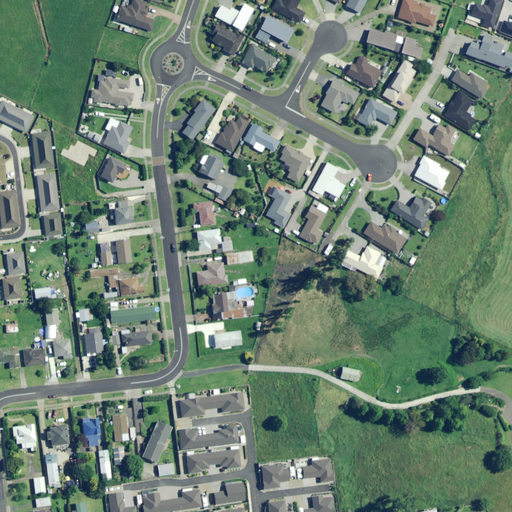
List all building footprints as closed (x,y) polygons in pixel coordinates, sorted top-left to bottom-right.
[(145,2),(137,0),(130,0),(129,5),(125,7),(120,6),(115,20),(150,31),(153,20),(144,17),(146,10),(143,9),(145,2)] [(275,0),(270,8),(298,24),(304,13),(295,7),(298,0),(275,0)] [(347,0),(344,8),(358,15),(365,0),(347,0)] [(418,3),(417,4),(415,4),(415,2),(409,0),(401,0),(396,18),(414,23),(415,21),(431,26),(434,15),(428,13),(429,8),(423,6),(424,4),(418,3)] [(252,9),(242,4),(238,12),(229,8),(228,10),(219,5),(213,16),(241,31),(252,9)] [(280,22),(265,15),(254,38),(265,43),(269,35),(285,43),(289,35),(291,36),(294,29),(280,22)] [(242,36),(215,23),(212,29),(215,31),(210,41),(222,47),(220,50),(232,56),(242,36)] [(482,35),(480,39),(476,38),(475,42),(469,40),(464,54),(503,68),(503,66),(509,68),(511,58),(511,53),(502,50),(504,45),(491,41),(492,38),(482,35)] [(258,47),(250,43),(240,63),(251,69),(252,67),(266,73),(274,57),(257,49),(258,47)] [(351,63),(350,65),(335,57),(328,70),(343,78),(345,74),(372,88),(380,71),(366,63),(367,61),(358,56),(354,65),(351,63)] [(404,91),(412,78),(411,78),(412,75),(413,76),(415,72),(409,68),(411,65),(403,60),(381,95),(394,103),(402,90),(404,91)] [(486,87),(484,86),(486,83),(470,73),(468,77),(456,70),(450,81),(481,99),(486,91),(484,90),(486,87)] [(128,80),(104,78),(104,82),(98,81),(97,90),(91,89),(90,97),(93,97),(92,101),(113,104),(113,105),(128,106),(129,101),(132,101),(132,93),(127,92),(127,89),(128,80)] [(333,113),(340,101),(346,104),(347,102),(352,105),(358,94),(331,80),(324,93),(326,94),(319,106),(333,113)] [(472,106),(470,104),(473,100),(459,91),(443,115),(468,131),(474,120),(469,117),(470,114),(468,113),(472,106)] [(368,127),(371,121),(374,122),(376,118),(389,125),(396,113),(391,110),(392,108),(376,100),(375,102),(369,98),(357,121),(368,127)] [(33,115),(1,99),(0,100),(0,120),(24,133),(33,115)] [(214,108),(202,99),(184,123),(187,125),(181,133),(191,140),(214,108)] [(436,114),(428,109),(425,112),(434,118),(436,114)] [(214,143),(225,149),(224,151),(230,154),(233,149),(247,122),(238,117),(232,114),(225,126),(224,125),(214,143)] [(131,128),(119,122),(115,129),(110,126),(102,144),(123,154),(128,143),(125,142),(131,128)] [(261,129),(251,124),(242,140),(252,146),(251,147),(260,152),(263,147),(272,152),(278,141),(260,131),(261,129)] [(49,131),(41,132),(40,129),(31,130),(32,133),(30,133),(34,170),(53,168),(49,131)] [(100,137),(88,131),(85,138),(97,143),(100,137)] [(277,159),(289,165),(286,170),(289,172),(286,177),(297,183),(310,158),(285,144),(277,159)] [(214,155),(212,158),(207,156),(206,158),(202,156),(198,163),(201,164),(198,172),(215,180),(223,163),(219,161),(221,158),(214,155)] [(121,162),(109,157),(99,177),(111,183),(116,172),(121,174),(124,168),(119,165),(121,162)] [(336,168),(325,163),(310,190),(320,195),(323,190),(337,198),(343,185),(331,179),(336,168)] [(58,210),(54,173),(35,176),(40,212),(58,210)] [(230,191),(208,182),(205,188),(217,192),(216,197),(226,201),(230,191)] [(290,195),(273,187),(268,196),(274,198),(266,216),(274,220),(272,223),(282,228),(289,214),(283,211),(290,195)] [(18,227),(14,190),(0,191),(0,226),(1,233),(13,231),(13,228),(18,227)] [(419,200),(414,197),(407,208),(396,201),(389,211),(420,230),(427,219),(422,216),(430,203),(421,198),(419,200)] [(112,208),(112,212),(108,212),(109,220),(113,219),(114,225),(132,223),(130,206),(134,205),(133,199),(117,201),(118,207),(112,208)] [(213,224),(210,201),(191,204),(192,212),(197,212),(199,225),(213,224)] [(327,209),(318,204),(315,209),(310,206),(304,217),(307,219),(298,237),(315,245),(321,232),(317,230),(327,209)] [(60,228),(58,214),(42,215),(44,237),(60,235),(60,228)] [(98,232),(96,221),(84,223),(85,234),(98,232)] [(380,229),(369,222),(362,233),(396,254),(405,239),(394,232),(395,230),(389,226),(387,228),(382,225),(380,229)] [(219,243),(217,229),(195,232),(198,251),(209,249),(208,245),(219,243)] [(130,262),(127,239),(114,241),(116,264),(130,262)] [(232,249),(231,241),(220,242),(222,251),(232,249)] [(361,252),(359,256),(346,250),(339,265),(354,272),(355,269),(376,279),(381,268),(374,264),(379,254),(365,247),(362,253),(361,252)] [(412,254),(405,249),(399,259),(411,267),(417,257),(412,254)] [(252,261),(251,251),(225,254),(226,265),(252,261)] [(24,273),(22,252),(5,254),(7,275),(24,273)] [(111,263),(110,252),(99,253),(100,265),(111,263)] [(225,283),(222,262),(206,265),(206,271),(195,272),(197,287),(225,283)] [(141,284),(138,284),(137,277),(117,279),(116,268),(88,271),(89,278),(107,276),(108,288),(115,287),(115,292),(103,294),(103,298),(142,294),(141,284)] [(20,298),(17,277),(1,280),(4,300),(20,298)] [(50,298),(48,287),(33,290),(34,300),(50,298)] [(232,299),(231,292),(211,294),(212,305),(210,305),(212,319),(231,317),(231,321),(242,320),(242,315),(246,315),(245,308),(230,309),(229,299),(232,299)] [(108,308),(110,325),(153,320),(151,306),(116,310),(116,307),(108,308)] [(91,320),(90,308),(77,309),(79,321),(91,320)] [(58,324),(57,309),(44,310),(46,326),(58,324)] [(12,320),(8,321),(8,325),(5,325),(6,333),(17,332),(17,324),(13,325),(12,320)] [(101,344),(98,327),(87,329),(88,333),(81,334),(85,354),(96,352),(95,345),(101,344)] [(132,333),(128,333),(128,330),(120,331),(121,343),(124,342),(124,347),(152,344),(149,327),(132,330),(132,333)] [(118,345),(117,336),(107,337),(108,345),(118,345)] [(70,358),(67,338),(51,340),(53,357),(61,356),(62,359),(70,358)] [(19,368),(16,347),(0,348),(0,363),(7,362),(8,369),(19,368)] [(31,351),(31,349),(22,350),(24,366),(43,364),(42,350),(31,351)] [(360,371),(343,368),(341,379),(357,382),(360,371)] [(189,452),(195,451),(195,454),(202,453),(201,449),(213,447),(212,437),(202,438),(199,415),(192,415),(192,413),(183,415),(185,424),(182,424),(183,434),(187,434),(189,452)] [(127,440),(124,414),(111,416),(114,442),(127,440)] [(100,439),(97,418),(89,419),(90,421),(80,422),(83,441),(87,441),(88,447),(97,445),(96,440),(100,439)] [(155,421),(141,457),(156,463),(162,448),(165,450),(167,443),(165,442),(171,428),(155,421)] [(36,450),(32,424),(11,428),(14,444),(20,443),(21,449),(29,447),(30,451),(36,450)] [(46,441),(50,440),(51,448),(66,447),(64,424),(54,424),(55,427),(48,427),(49,432),(45,432),(46,441)] [(124,464),(123,448),(112,449),(114,465),(124,464)] [(100,473),(104,473),(105,481),(111,480),(110,471),(108,450),(97,451),(100,473)] [(58,487),(56,463),(46,465),(48,485),(53,484),(54,488),(58,487)] [(173,474),(172,464),(157,466),(158,476),(173,474)] [(44,493),(43,477),(32,478),(34,494),(44,493)] [(50,505),(49,497),(34,500),(36,508),(50,505)] [(84,511),(84,502),(69,504),(70,511),(84,511)]
